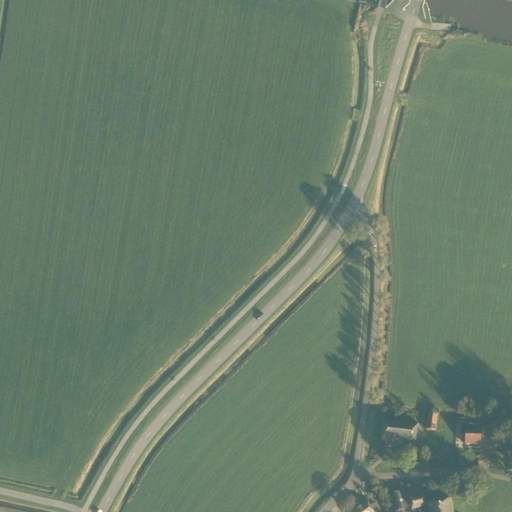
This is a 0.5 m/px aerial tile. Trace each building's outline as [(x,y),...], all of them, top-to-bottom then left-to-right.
[(426,431),(436,432),(438,415),(428,414),(426,431)] [(392,446),(414,449),(417,424),(395,422),(394,424),(383,423),(381,442),(385,442),(384,447),(391,448),(392,446)] [(464,445),(480,446),(481,432),(476,432),(476,426),(460,426),(460,434),(465,434),(464,445)] [(483,428),(482,440),(495,440),(495,428),(483,428)] [(388,496),(392,511),(399,511),(405,511),(400,493),(388,496)] [(452,511),(450,500),(424,506),(423,506),(421,497),(409,500),(411,511),(418,509),(418,511),(452,511)]
